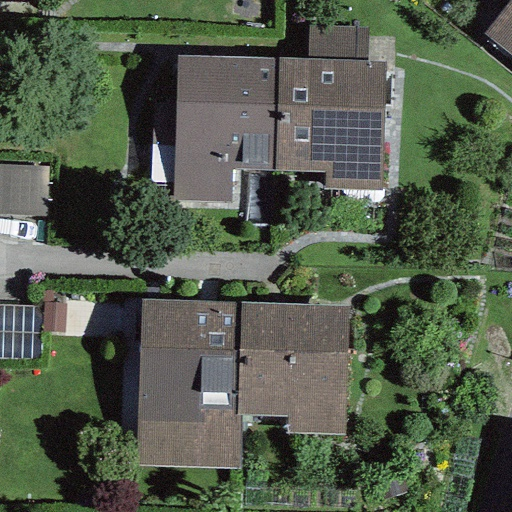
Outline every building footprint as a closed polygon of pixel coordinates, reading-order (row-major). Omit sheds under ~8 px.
[(511,0),(508,0),(481,34),(511,59),(511,0)] [(307,60),(367,61),(368,28),(307,26),(307,60)] [(230,171),(274,172),(274,59),(176,56),(173,169),(172,200),(230,202),(230,171)] [(307,60),(274,59),(274,172),(323,173),(323,190),(381,191),(381,175),(384,62),(367,61),(307,60)] [(47,167),(0,164),(0,212),(45,215),(47,167)] [(238,416),(240,304),(142,301),(135,466),(237,467),(238,416)] [(65,304),(43,303),(41,331),(63,333),(65,304)] [(240,304),(238,416),(286,417),(285,435),(345,436),(347,305),(240,304)] [(40,309),(0,306),(0,358),(36,360),(40,309)]
